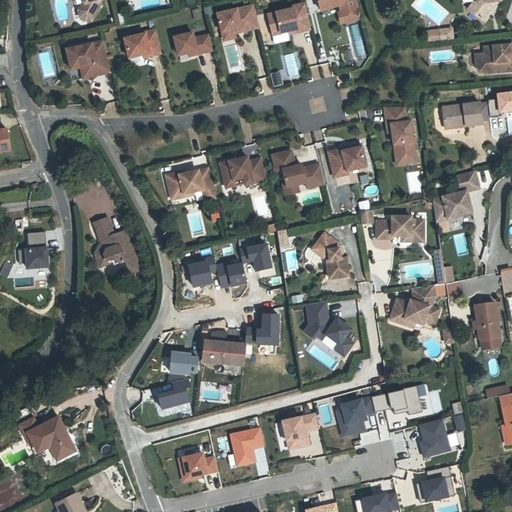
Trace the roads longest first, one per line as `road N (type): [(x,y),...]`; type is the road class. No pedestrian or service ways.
road 1 (residential): [(35,128),(77,115),(94,124),(161,237),(169,302),(126,372),(122,396),(158,511)]
road 2 (residential): [(0,385),(60,339),(72,305),(69,217),(35,128)]
road 3 (residential): [(179,511),(389,461)]
road 4 (residential): [(35,128),(19,81),(19,0)]
